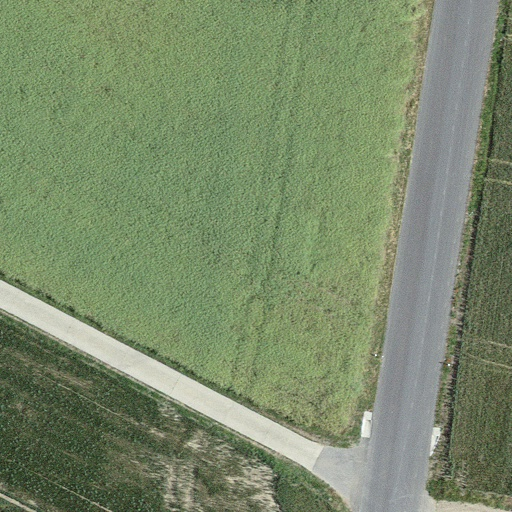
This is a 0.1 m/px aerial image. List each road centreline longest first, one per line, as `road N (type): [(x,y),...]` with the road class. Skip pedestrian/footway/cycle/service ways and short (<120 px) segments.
road 1 (tertiary): [(391,511),(472,0)]
road 2 (track): [(461,511),(393,492),(0,288)]
